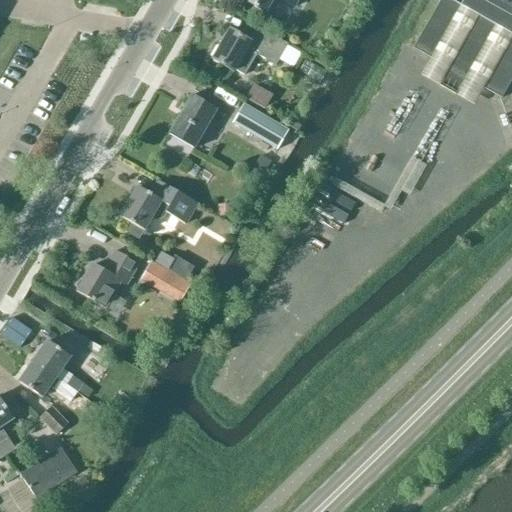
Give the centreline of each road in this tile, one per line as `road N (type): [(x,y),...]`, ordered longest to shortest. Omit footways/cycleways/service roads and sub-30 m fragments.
road 1 (residential): [(0,286),(165,0)]
road 2 (primary): [(317,511),(511,320)]
